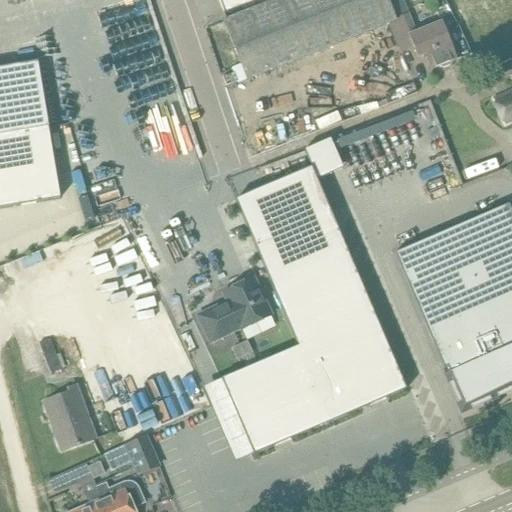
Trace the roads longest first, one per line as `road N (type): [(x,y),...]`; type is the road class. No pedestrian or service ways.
road 1 (unknown): [(0,267),(234,169),(454,90)]
road 2 (unclassified): [(234,169),(175,0)]
